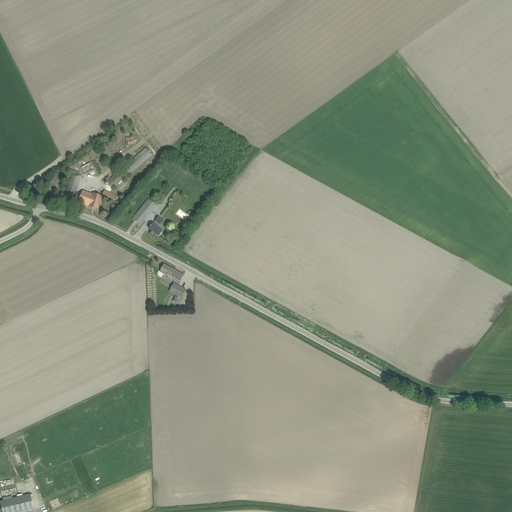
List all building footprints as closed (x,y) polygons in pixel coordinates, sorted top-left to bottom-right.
[(112,188),(151,155),(146,148),(107,182),(112,188)] [(79,176),(72,173),(63,202),(72,205),(81,176),(79,176)] [(102,197),(115,203),(118,196),(105,190),(102,196),(92,193),(92,194),(83,190),(80,198),(78,203),(90,207),(89,207),(98,210),(102,197)] [(152,211),(144,205),(133,219),(140,226),(152,211)] [(191,217),(188,220),(192,223),(197,217),(190,212),(187,215),(191,217)] [(155,221),(152,225),(149,229),(152,231),(150,234),(154,237),(157,234),(161,229),(157,226),(159,223),(155,221)] [(179,284),(184,276),(164,265),(160,272),(159,271),(158,273),(158,274),(158,275),(159,276),(161,277),(163,273),(168,276),(167,278),(179,284)] [(173,294),(182,299),(186,290),(177,285),(173,294)] [(3,501),(0,502),(2,511),(23,511),(34,509),(31,495),(16,498),(12,499),(3,501)]
